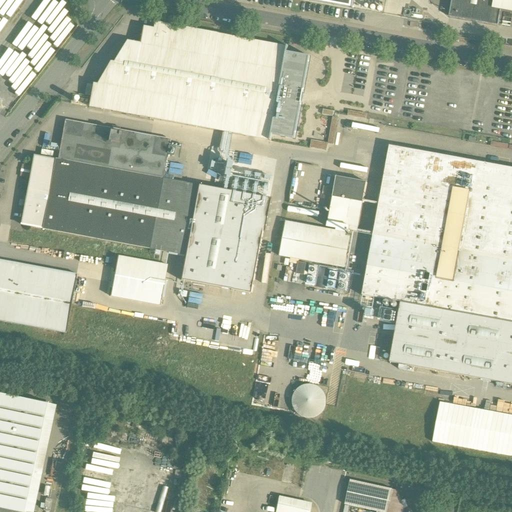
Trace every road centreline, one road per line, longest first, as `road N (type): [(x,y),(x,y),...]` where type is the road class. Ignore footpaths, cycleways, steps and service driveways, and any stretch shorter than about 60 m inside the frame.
road 1 (residential): [(511,63),(164,0)]
road 2 (residential): [(0,140),(110,0)]
